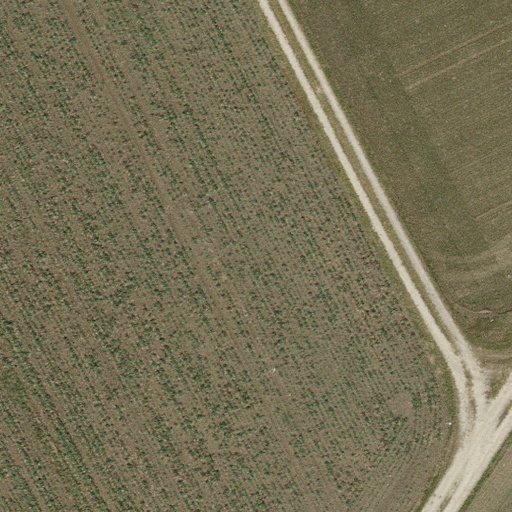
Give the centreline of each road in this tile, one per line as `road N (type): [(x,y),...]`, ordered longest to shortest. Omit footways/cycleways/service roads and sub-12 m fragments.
road 1 (track): [(495,425),(278,0)]
road 2 (track): [(438,511),(511,399)]
